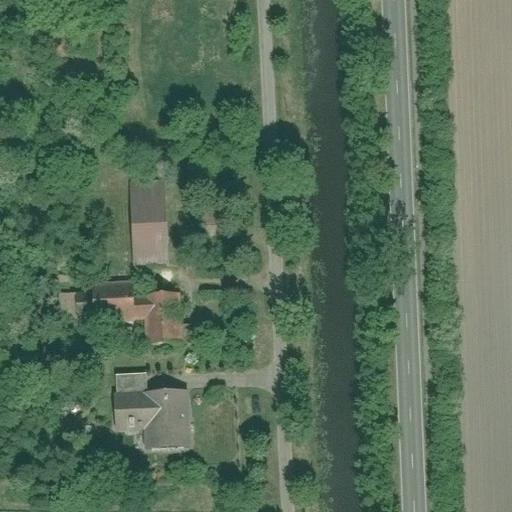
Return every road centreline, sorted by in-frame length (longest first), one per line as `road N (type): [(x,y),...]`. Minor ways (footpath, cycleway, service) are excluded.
road 1 (unclassified): [(258,0),(280,511)]
road 2 (tertiary): [(412,511),(391,0)]
